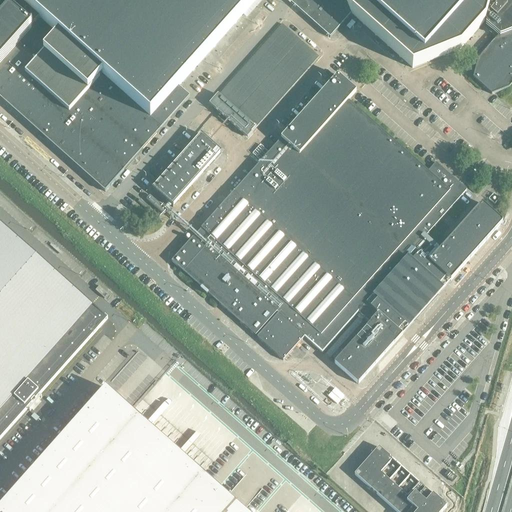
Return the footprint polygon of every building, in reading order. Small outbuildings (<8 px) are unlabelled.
[(0,0),(0,98),(105,192),(190,97),(179,87),(257,0),(0,0)] [(511,0),(286,0),(290,3),(292,5),(329,38),(351,14),(412,69),(425,63),(461,49),(484,23),(486,25),(485,25),(494,33),(498,37),(477,60),(472,78),(482,87),(491,95),(495,93),(509,88),(511,83),(511,0)] [(318,57),(282,25),(209,105),(247,138),(318,57)] [(337,76),(172,262),(256,336),(277,313),(278,314),(257,338),(283,361),(305,337),(322,352),(358,312),(371,323),(334,363),(358,384),(502,223),(481,204),(441,250),(426,236),(466,191),(436,164),(428,172),(348,101),(356,92),(337,76)] [(173,207),(191,186),(221,153),(200,134),(152,189),(173,207)] [(167,210),(150,195),(146,200),(163,215),(167,210)] [(140,199),(137,202),(161,223),(164,220),(140,199)] [(0,439),(32,403),(106,320),(0,226),(0,439)] [(244,511),(219,489),(105,388),(0,506),(0,511),(244,511)] [(382,420),(391,428),(395,424),(386,416),(382,420)] [(442,511),(446,508),(423,488),(425,485),(391,455),(389,457),(379,448),(355,475),(396,511),(442,511)] [(449,471),(445,475),(453,482),(457,478),(449,471)]
